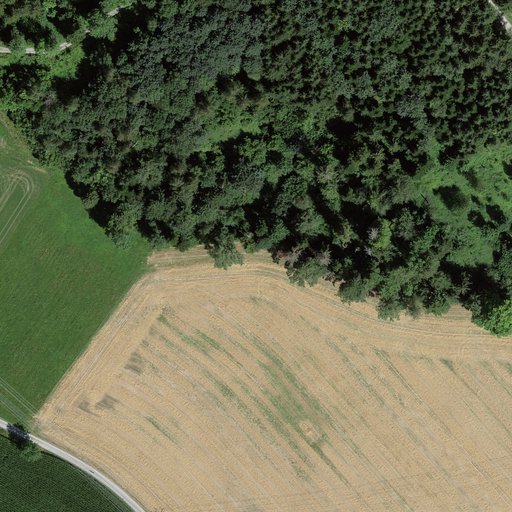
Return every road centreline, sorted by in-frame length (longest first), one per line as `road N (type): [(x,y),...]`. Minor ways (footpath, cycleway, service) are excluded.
road 1 (track): [(140,511),(89,468),(0,422)]
road 2 (track): [(134,0),(104,31),(59,51),(0,52)]
